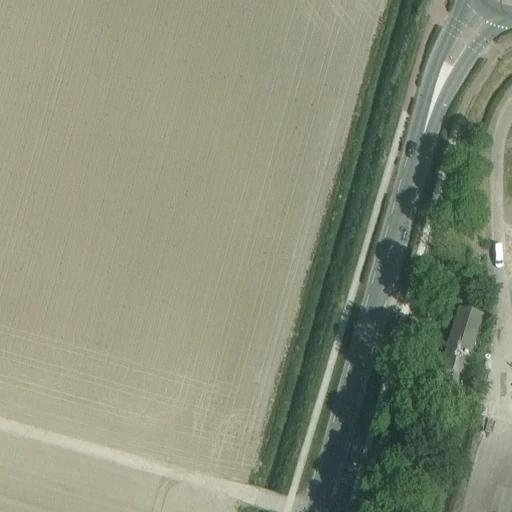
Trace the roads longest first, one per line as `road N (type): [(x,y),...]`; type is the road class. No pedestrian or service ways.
road 1 (secondary): [(315,511),(430,101),(484,8)]
road 2 (track): [(306,511),(0,423)]
